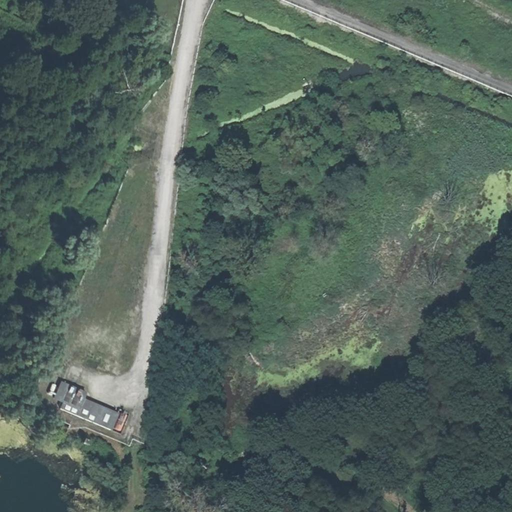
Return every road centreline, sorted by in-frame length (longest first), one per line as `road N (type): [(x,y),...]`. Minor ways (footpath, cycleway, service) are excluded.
road 1 (track): [(511,82),(315,0)]
road 2 (track): [(144,380),(132,511)]
